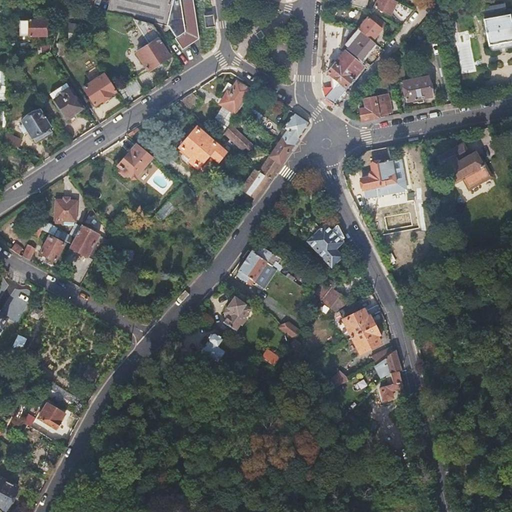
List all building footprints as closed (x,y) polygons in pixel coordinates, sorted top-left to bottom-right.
[(183,50),(201,39),(194,0),(110,0),(107,12),(135,18),(154,22),(162,35),(171,29),(177,39),(176,40),(183,50)] [(331,0),(366,9),(368,0),(331,0)] [(391,0),(374,0),(378,2),(375,8),(391,16),(398,3),(391,0)] [(487,8),(489,20),(508,16),(507,5),(487,8)] [(205,17),(207,27),(216,26),(215,15),(205,17)] [(511,15),(508,16),(489,20),(486,21),(491,46),(511,41),(511,15)] [(159,39),(163,36),(162,35),(154,22),(135,18),(151,43),(138,52),(149,70),(171,57),(159,39)] [(369,19),(360,31),(368,37),(373,42),(382,29),(369,19)] [(49,22),(31,21),(31,35),(48,36),(49,22)] [(430,41),(441,40),(437,24),(426,26),(430,41)] [(373,42),(368,37),(360,47),(372,58),(380,48),(373,42)] [(69,56),(67,43),(59,44),(61,57),(69,56)] [(334,90),(326,99),(335,105),(346,90),(347,89),(364,67),(346,53),(329,74),(333,78),(334,90)] [(508,64),(507,55),(494,55),(495,65),(508,64)] [(91,82),(101,76),(96,67),(85,74),(91,82)] [(118,94),(106,76),(85,89),(97,107),(118,94)] [(406,83),(409,102),(432,97),(428,79),(422,80),(421,77),(411,79),(412,82),(406,83)] [(230,96),(226,103),(237,110),(250,90),(238,83),(234,88),(232,87),(227,95),(230,96)] [(83,108),(71,88),(60,95),(61,97),(55,100),(67,118),(83,108)] [(200,104),(193,93),(182,100),(192,110),(200,104)] [(383,118),(388,117),(386,103),(378,104),(377,98),(366,100),(367,108),(361,109),(363,122),(383,118)] [(51,128),(40,109),(21,121),(23,125),(19,127),(23,133),(27,131),(32,140),(33,139),(36,143),(51,133),(49,129),(51,128)] [(274,176),(310,123),(295,114),(285,130),(288,132),(259,172),(256,171),(241,190),(256,200),(271,180),(274,176)] [(232,126),(227,134),(243,150),(246,147),(252,152),(255,149),(232,126)] [(183,149),(182,151),(191,159),(191,161),(203,171),(215,158),(219,161),(225,152),(198,128),(183,148),(183,149)] [(6,143),(17,148),(21,140),(7,132),(6,143)] [(154,158),(137,144),(121,165),(134,176),(134,178),(137,179),(138,177),(154,158)] [(463,178),(471,189),(494,176),(482,155),(474,160),(465,144),(440,158),(455,182),(463,178)] [(370,179),(363,180),(366,198),(408,189),(404,171),(395,172),(393,161),(372,165),(374,173),(371,176),(370,179)] [(187,186),(170,203),(176,208),(178,210),(194,192),(187,186)] [(77,201),(58,200),(57,219),(76,221),(77,201)] [(158,215),(163,221),(176,208),(170,203),(159,214),(158,215)] [(37,227),(42,230),(51,234),(54,227),(40,220),(37,227)] [(76,236),(81,226),(77,224),(71,234),(76,236)] [(342,239),(345,239),(338,226),(332,230),(327,225),(322,229),(317,225),(308,232),(313,238),(308,242),(331,267),(343,257),(336,249),(343,242),(342,241),(342,239)] [(70,248),(94,261),(106,239),(81,226),(76,236),(75,238),(72,244),(70,248)] [(37,227),(32,236),(38,239),(42,230),(37,227)] [(54,235),(72,244),(75,238),(63,231),(62,233),(56,230),(54,235)] [(50,237),(41,254),(56,261),(64,244),(50,237)] [(11,249),(22,257),(25,249),(15,242),(11,249)] [(29,260),(30,261),(36,249),(27,245),(25,249),(22,257),(29,260)] [(281,259),(258,245),(255,249),(252,253),(268,263),(274,267),(278,261),(280,262),(281,259)] [(268,263),(252,253),(242,268),(237,276),(253,286),(268,263)] [(324,299),(332,288),(325,283),(317,294),(324,299)] [(322,302),(338,314),(354,305),(332,288),(324,299),(323,301),(322,302)] [(227,314),(230,316),(225,323),(236,331),(241,324),(244,326),(248,320),(245,318),(250,310),(236,300),(227,314)] [(342,317),(362,306),(360,302),(354,305),(338,314),(342,317)] [(368,319),(362,306),(342,317),(353,338),(375,327),(371,318),(368,319)] [(44,311),(34,307),(30,317),(39,322),(44,311)] [(80,328),(88,314),(76,308),(69,322),(80,328)] [(289,322),(282,325),(280,330),(294,339),(301,331),(289,322)] [(379,335),(375,327),(353,338),(361,354),(380,344),(377,337),(379,335)] [(219,364),(226,353),(220,348),(224,340),(216,334),(212,334),(208,340),(209,341),(200,355),(211,361),(212,359),(219,364)] [(288,347),(293,350),(298,344),(293,341),(291,344),(288,347)] [(395,352),(393,346),(373,357),(377,365),(381,362),(395,352)] [(267,350),(261,358),(274,367),(280,359),(267,350)] [(396,352),(395,352),(381,362),(389,375),(392,374),(399,372),(402,371),(398,359),(396,352)] [(338,387),(349,381),(347,377),(341,372),(330,382),(338,387)] [(403,389),(399,372),(392,374),(394,385),(390,386),(381,388),(384,402),(395,400),(393,392),(403,389)] [(351,384),(354,391),(369,386),(366,378),(351,384)] [(248,381),(242,389),(253,397),(259,389),(248,381)] [(339,405),(330,398),(324,408),(332,415),(339,405)] [(65,415),(48,405),(39,420),(57,430),(63,419),(64,416),(65,415)] [(365,428),(351,415),(342,424),(357,438),(364,445),(368,441),(369,440),(361,433),(365,428)] [(39,422),(29,416),(26,422),(35,428),(39,422)] [(364,445),(372,452),(376,448),(368,441),(364,445)] [(0,456),(8,461),(13,455),(10,448),(0,442),(0,456)] [(0,508),(7,511),(18,488),(0,478),(0,508)]
